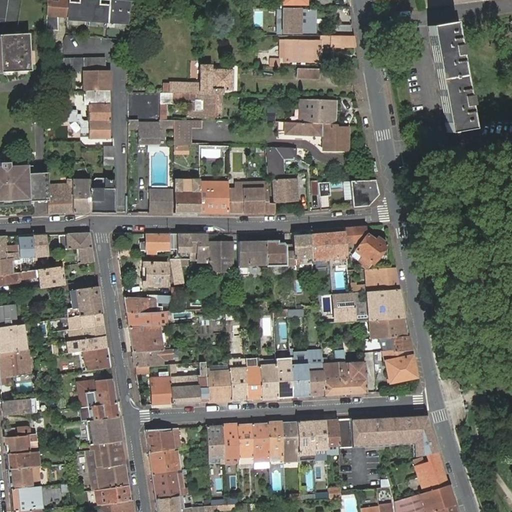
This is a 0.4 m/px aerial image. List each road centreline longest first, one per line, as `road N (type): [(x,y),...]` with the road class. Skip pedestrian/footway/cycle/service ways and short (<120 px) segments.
road 1 (residential): [(131,420),(436,400)]
road 2 (residential): [(396,212),(266,225),(100,223)]
road 3 (tertiary): [(360,0),(396,212)]
road 4 (residential): [(100,223),(131,420)]
road 5 (tertiary): [(396,212),(436,400)]
